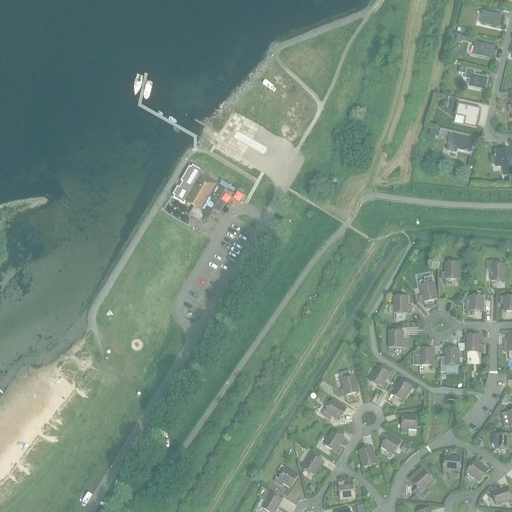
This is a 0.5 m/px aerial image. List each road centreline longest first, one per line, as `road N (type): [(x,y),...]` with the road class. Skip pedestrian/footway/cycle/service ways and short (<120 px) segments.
road 1 (residential): [(120,455),(198,331)]
road 2 (residential): [(511,137),(490,139),(486,131),(511,22)]
road 3 (residential): [(443,441),(490,392),(494,327)]
